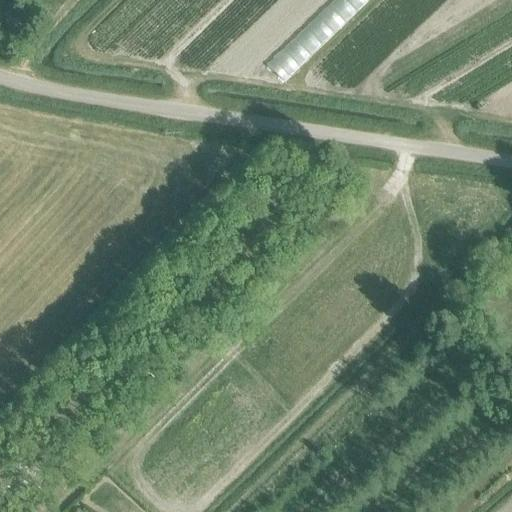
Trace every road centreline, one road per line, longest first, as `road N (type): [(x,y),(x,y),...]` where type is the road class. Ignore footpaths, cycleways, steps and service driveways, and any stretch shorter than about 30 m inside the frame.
road 1 (unclassified): [(511,166),(0,77)]
road 2 (track): [(195,511),(445,263),(466,230),(399,173),(406,148)]
